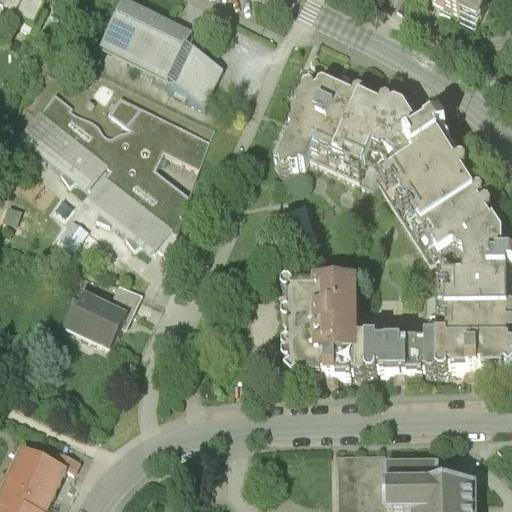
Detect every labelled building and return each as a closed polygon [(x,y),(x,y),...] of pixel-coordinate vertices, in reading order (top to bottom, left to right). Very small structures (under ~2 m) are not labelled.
[(31,9),(11,0),(9,0),(0,19),(0,48),(10,53),(31,9)] [(0,0),(0,19),(9,0),(0,0)] [(482,83),(511,21),(511,0),(433,0),(410,48),(446,65),(482,83)] [(52,19),(31,9),(10,53),(40,67),(50,47),(40,43),(52,19)] [(231,117),(191,97),(200,81),(128,45),(104,93),(174,128),(175,129),(172,133),(212,154),(231,117)] [(309,210),(313,202),(334,212),(339,200),(364,143),(369,145),(370,141),(369,138),(365,136),(360,138),(358,142),(344,136),(341,134),(329,129),(325,130),(322,135),(319,136),(318,132),(314,131),(310,133),(308,137),(309,140),(306,140),(301,150),(302,154),(299,155),(297,159),(299,163),(296,168),(294,173),(291,174),(288,179),(285,180),(283,184),(285,187),(279,200),(280,204),(284,205),(286,210),(290,212),(294,211),(298,213),(303,211),(305,208),(309,210)] [(214,185),(147,150),(132,169),(139,175),(132,176),(127,178),(122,180),(116,182),(112,182),(109,179),(104,173),(98,169),(91,164),(83,161),(79,160),(74,156),(78,149),(62,137),(23,181),(37,192),(37,196),(51,202),(66,214),(75,225),(78,223),(95,235),(89,245),(101,254),(100,259),(115,265),(133,278),(139,287),(143,286),(159,298),(180,273),(189,263),(185,260),(198,243),(159,213),(164,203),(168,195),(203,212),(214,185)] [(369,145),(364,143),(339,200),(334,212),(364,225),(375,231),(383,225),(419,281),(428,275),(480,241),(478,238),(468,221),(472,218),(473,214),(470,209),(466,209),(462,211),(457,204),(444,185),(441,180),(453,174),(447,164),(437,169),(431,172),(432,174),(425,179),(409,155),(401,151),(398,152),(396,149),(392,147),(388,149),(386,153),(379,150),(369,145)] [(478,238),(480,241),(428,275),(419,281),(443,317),(444,378),(454,378),(454,382),(511,381),(511,297),(508,297),(509,280),(499,266),(497,267),(492,260),(496,257),(497,253),(495,249),(491,248),(487,251),(484,247),(488,244),(489,240),(487,237),(482,236),(478,238)] [(26,250),(14,245),(9,259),(21,263),(26,250)] [(76,260),(64,278),(82,290),(94,272),(76,260)] [(304,415),(334,415),(356,415),(355,412),(356,396),(363,396),(363,378),(363,323),(318,323),(297,323),(293,319),(289,319),(286,323),(286,327),(289,331),(293,331),(294,350),(290,350),(286,352),(286,358),(289,361),(293,361),(294,380),(289,380),(287,383),(287,388),(290,391),(287,393),(287,398),(290,401),(294,401),(294,405),(290,409),(297,417),(301,412),(304,415)] [(114,343),(132,351),(138,354),(147,332),(123,323),(114,343)] [(114,343),(87,329),(69,367),(114,388),(132,351),(114,343)] [(385,416),(406,416),(427,415),(427,412),(431,412),(430,384),(406,385),(406,382),(389,382),(389,384),(382,383),(381,378),(363,378),(363,396),(356,396),(355,412),(358,412),(358,414),(361,418),(367,418),(369,414),(372,418),(378,418),(381,415),(381,412),(385,412),(385,416)] [(476,414),(483,414),(509,413),(511,411),(511,381),(454,382),(454,378),(444,378),(430,378),(430,384),(431,412),(431,414),(433,417),(438,417),(442,413),(445,416),(449,416),(452,413),(453,411),(457,411),(457,414),(472,414),(476,414)] [(68,511),(72,504),(26,483),(12,511),(68,511)] [(444,511),(444,506),(390,507),(390,496),(343,496),(343,511),(444,511)]
